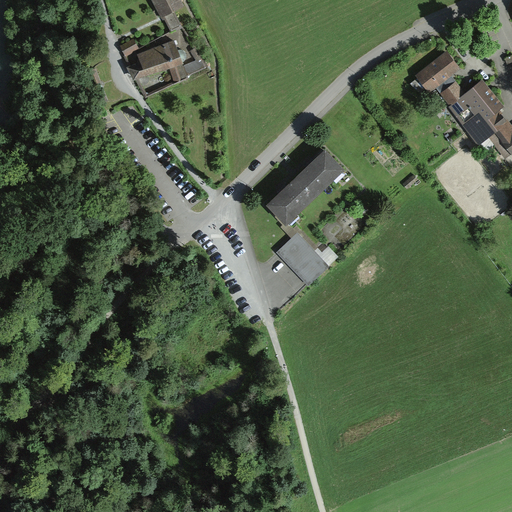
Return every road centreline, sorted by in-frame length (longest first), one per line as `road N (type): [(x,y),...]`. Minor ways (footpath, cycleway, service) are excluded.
road 1 (unclassified): [(220,207),(366,59),(485,0)]
road 2 (track): [(220,207),(259,287),(321,511)]
road 3 (track): [(51,511),(62,373),(172,234)]
road 4 (track): [(102,0),(121,75),(220,207)]
road 5 (track): [(77,115),(35,175),(19,271),(0,312)]
